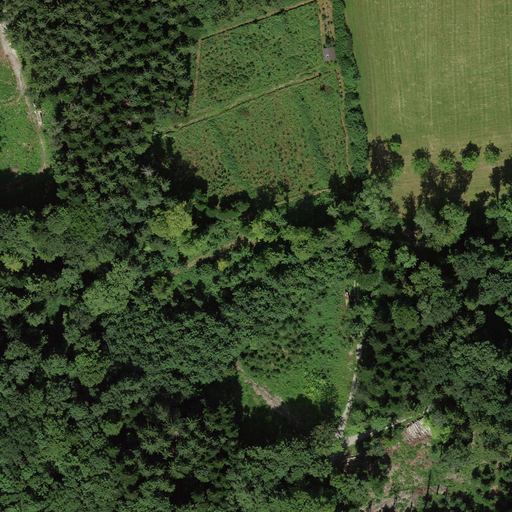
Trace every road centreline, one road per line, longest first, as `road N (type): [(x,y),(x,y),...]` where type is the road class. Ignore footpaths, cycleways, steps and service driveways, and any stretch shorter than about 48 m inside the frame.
road 1 (track): [(0,181),(293,56)]
road 2 (track): [(316,511),(370,224)]
road 3 (track): [(334,442),(446,395)]
